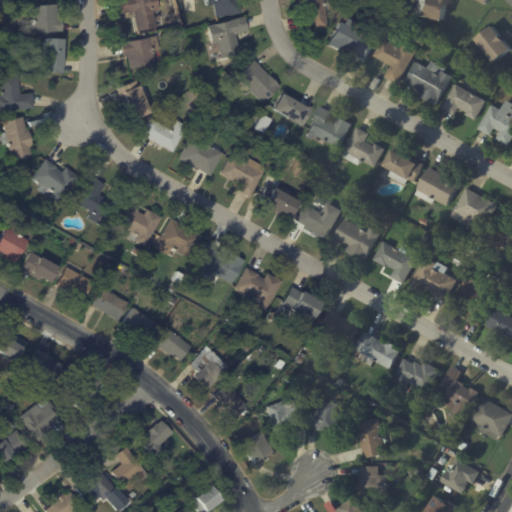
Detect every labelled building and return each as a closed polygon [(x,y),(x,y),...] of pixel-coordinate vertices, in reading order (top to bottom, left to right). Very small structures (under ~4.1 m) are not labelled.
[(148,0),(151,13),(154,29),(134,32),(130,13),(117,15),(114,0),(148,0)] [(237,0),(239,14),(212,18),(210,6),(204,7),(203,0),(237,0)] [(328,11),(324,11),(326,29),(306,31),(305,20),(303,20),(302,6),(297,7),(296,0),(321,0),(322,2),(330,2),(330,10),(328,11)] [(441,0),(448,2),(443,23),(415,16),(418,0),(441,0)] [(60,20),(61,33),(32,34),(31,32),(25,32),(24,21),(31,20),(30,7),(55,5),(56,19),(60,18),(60,20)] [(241,20),(244,32),(232,35),(237,55),(212,61),(203,27),(241,18),(241,20)] [(186,20),(187,28),(181,29),(179,21),(186,20)] [(362,61),(329,43),(340,23),(375,42),(364,61),(362,61)] [(379,24),(383,27),(378,34),(375,31),(379,24)] [(500,36),(511,50),(494,63),(476,40),(493,27),(500,36)] [(150,46),(154,65),(129,70),(126,56),(120,57),(117,44),(149,38),(150,46)] [(56,60),(56,74),(40,73),(40,69),(38,68),(39,40),(57,41),(56,60)] [(397,86),(384,78),(390,68),(372,58),(381,40),(387,43),(388,43),(400,50),(401,46),(414,53),(397,86)] [(446,66),(454,54),(461,58),(453,70),(446,66)] [(253,63),(277,88),(259,105),(234,78),(251,61),(253,63)] [(415,90),(404,84),(415,65),(425,71),(430,62),(445,70),(443,74),(451,78),(435,107),(416,97),(418,92),(415,90)] [(18,86),(18,95),(31,94),(32,110),(0,112),(0,76),(17,75),(18,86)] [(122,98),(118,89),(136,81),(139,87),(145,84),(150,96),(142,100),(148,114),(132,121),(122,98)] [(457,87),(485,103),(474,122),(464,117),(466,115),(457,110),(453,117),(440,110),(454,86),(457,87)] [(302,101),(312,106),(303,125),(297,122),(297,124),(291,121),(291,120),(271,109),(280,93),(301,104),(302,101)] [(189,100),(197,104),(194,110),(186,106),(189,100)] [(488,137),(477,131),(491,106),(500,111),(505,102),(511,105),(511,108),(511,110),(511,140),(508,148),(495,141),(500,134),(494,130),(489,138),(488,137)] [(322,106),(331,111),(327,119),(334,123),(338,115),(351,123),(337,146),(325,139),(321,144),(305,134),(307,130),(305,129),(320,105),(322,106)] [(164,146),(139,133),(148,116),(159,122),(164,124),(167,119),(173,122),(175,118),(186,124),(172,150),(164,146)] [(20,119),(23,132),(25,131),(29,149),(27,149),(29,157),(9,162),(5,145),(0,145),(0,133),(2,133),(0,126),(0,122),(19,118),(20,119)] [(359,127),(369,133),(365,140),(373,145),(375,143),(384,148),(374,167),(361,160),(358,165),(341,156),(344,151),(343,150),(357,126),(359,127)] [(222,151),(209,174),(178,157),(190,134),(222,151)] [(283,154),(279,162),(269,156),(273,148),(283,154)] [(414,160),(423,165),(413,183),(408,180),(405,186),(387,176),(390,172),(381,167),(390,151),(392,152),(393,148),(414,160)] [(248,196),(236,189),(241,182),(233,177),(232,179),(219,172),(229,154),(244,162),(248,156),(266,166),(248,196)] [(45,162),(54,169),(53,170),(58,173),(62,168),(76,178),(60,201),(59,200),(56,205),(47,198),(50,194),(29,179),(42,160),(45,162)] [(435,172),(459,186),(447,208),(436,202),(432,209),(423,204),(425,202),(415,196),(418,192),(417,191),(430,169),(435,172)] [(91,176),(101,182),(96,190),(115,201),(102,224),(86,215),(89,209),(74,200),(88,174),(91,176)] [(106,184),(112,188),(108,196),(102,192),(106,184)] [(290,199),(296,203),(287,218),(258,202),(267,186),(290,199)] [(469,191),(497,207),(482,235),(450,218),(466,189),(469,191)] [(307,229),(302,226),(302,225),(293,220),(302,203),(321,213),(327,202),(341,210),(325,240),(314,235),(315,233),(307,229)] [(127,203),(136,208),(136,209),(142,212),(145,207),(160,215),(143,244),(137,241),(137,242),(122,234),(125,228),(116,223),(127,203)] [(173,219),(201,234),(188,257),(157,240),(169,217),(173,219)] [(422,217),(429,221),(425,227),(419,223),(422,217)] [(501,218),(510,223),(508,228),(511,230),(511,252),(500,246),(497,251),(484,243),(498,217),(501,218)] [(32,220),(38,224),(34,230),(28,227),(32,220)] [(344,248),(334,242),(345,221),(367,233),(369,230),(379,235),(363,264),(344,254),(347,249),(344,248)] [(14,266),(2,260),(4,256),(0,254),(0,235),(3,229),(8,232),(11,227),(22,232),(19,237),(27,241),(14,266)] [(105,232),(115,238),(107,252),(97,247),(105,232)] [(428,240),(423,248),(419,245),(423,237),(428,240)] [(401,286),(389,279),(394,272),(386,267),(385,269),(372,262),(383,243),(398,252),(401,247),(408,251),(405,256),(416,262),(402,286),(401,286)] [(80,246),(77,253),(72,250),(74,244),(80,246)] [(207,248),(217,253),(219,250),(241,263),(229,286),(217,279),(214,284),(207,281),(210,275),(194,266),(205,246),(207,248)] [(135,247),(141,251),(138,257),(132,253),(135,247)] [(28,275),(20,271),(29,254),(55,268),(46,285),(28,275)] [(151,261),(147,269),(142,267),(146,259),(151,261)] [(428,262),(436,266),(433,270),(455,283),(444,303),(432,297),(432,295),(426,292),(423,298),(408,289),(424,260),(428,262)] [(107,264),(112,266),(109,272),(104,270),(107,264)] [(65,269),(91,284),(80,303),(72,298),(71,299),(63,294),(64,293),(54,287),(64,268),(65,269)] [(246,271),(256,276),(255,277),(261,281),(264,275),(279,283),(263,312),(252,306),(255,302),(231,289),(243,269),(246,271)] [(175,272),(182,276),(178,285),(171,281),(175,272)] [(476,327),(465,321),(471,310),(453,300),(463,282),(467,284),(469,280),(479,286),(481,283),(497,292),(478,328),(476,327)] [(103,317),(101,316),(102,315),(87,307),(97,289),(108,295),(109,295),(114,297),(113,298),(124,304),(114,322),(113,321),(112,322),(103,317)] [(290,289),(299,295),(318,306),(307,325),(308,326),(306,329),(296,324),(298,320),(288,314),(289,313),(279,308),(290,289)] [(126,328),(120,324),(130,308),(136,312),(135,313),(155,325),(146,340),(126,328)] [(329,312),(345,321),(345,320),(359,328),(347,350),(316,332),(327,311),(329,312)] [(511,342),(503,337),(487,327),(496,311),(511,320),(511,342)] [(275,315),(271,322),(267,320),(270,313),(275,315)] [(5,330),(26,343),(24,346),(27,348),(19,362),(14,359),(13,360),(8,358),(9,356),(1,351),(0,352),(0,335),(4,329),(5,330)] [(176,337),(189,348),(178,362),(169,354),(167,356),(153,345),(166,329),(176,337)] [(367,336),(385,345),(385,344),(400,352),(389,372),(355,352),(365,334),(367,336)] [(210,353),(225,366),(218,374),(219,375),(205,391),(192,379),(196,374),(187,366),(205,347),(210,353)] [(38,349),(54,357),(54,359),(64,364),(53,383),(27,368),(38,348),(38,349)] [(406,362),(413,366),(415,363),(422,367),(423,364),(439,372),(428,394),(413,386),(410,391),(392,381),(403,360),(406,362)] [(454,368),(462,372),(458,381),(465,386),(464,387),(470,391),(471,389),(479,393),(468,413),(467,412),(461,423),(450,417),(454,410),(435,399),(452,367),(454,368)] [(102,384),(95,392),(97,395),(82,412),(68,400),(92,373),(103,383),(102,384)] [(338,380),(344,383),(341,388),(336,385),(338,380)] [(216,403),(211,398),(224,385),(245,407),(231,420),(216,403)] [(61,421),(49,431),(52,434),(42,442),(22,417),(39,404),(39,405),(47,399),(50,403),(52,402),(65,418),(61,421)] [(299,425),(292,428),(293,430),(274,437),(264,409),(291,399),(294,408),(295,407),(301,424),(299,425)] [(495,406),(511,415),(511,420),(501,440),(499,438),(497,442),(480,432),(482,429),(469,421),(482,399),(495,406)] [(334,435),(315,433),(315,430),(305,429),(307,413),(317,414),(318,403),(337,405),(334,435)] [(15,404),(17,411),(8,413),(7,406),(15,404)] [(167,438),(159,445),(164,450),(155,458),(139,441),(147,434),(145,433),(156,424),(157,425),(161,421),(172,433),(167,438)] [(380,434),(385,456),(364,461),(356,426),(377,421),(380,434)] [(27,444),(4,461),(0,455),(0,440),(16,428),(27,444)] [(268,458),(251,468),(238,446),(260,432),(274,454),(268,458)] [(463,443),(468,446),(464,452),(459,449),(463,443)] [(149,477),(140,484),(135,478),(123,487),(113,473),(123,465),(116,456),(127,448),(149,477)] [(476,452),(482,456),(479,462),(473,459),(476,452)] [(480,474),(472,487),(468,485),(463,495),(440,483),(446,473),(449,475),(457,462),(480,474)] [(200,464),(211,480),(200,487),(194,479),(196,478),(191,470),(200,464)] [(104,474),(117,489),(104,501),(99,496),(94,501),(90,496),(87,499),(76,488),(98,468),(104,474)] [(361,475),(361,468),(379,468),(379,477),(388,477),(388,498),(361,499),(360,478),(361,477),(361,475)] [(433,483),(426,478),(431,469),(438,474),(433,483)] [(198,498),(214,487),(224,501),(209,511),(197,511),(189,502),(196,497),(197,499),(198,498)] [(48,511),(59,502),(58,500),(65,494),(67,496),(72,492),(83,506),(76,511),(48,511)] [(461,511),(460,511),(430,511),(428,510),(437,497),(446,504),(450,499),(462,508),(461,511)] [(338,511),(337,511),(354,500),(361,511),(338,511)]
